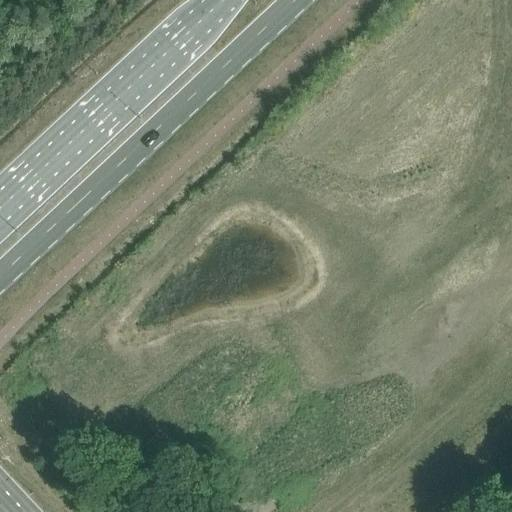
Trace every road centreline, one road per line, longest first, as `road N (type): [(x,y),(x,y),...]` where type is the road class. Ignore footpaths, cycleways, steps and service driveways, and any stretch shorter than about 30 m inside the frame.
road 1 (secondary): [(0,276),(294,0)]
road 2 (secondary): [(222,0),(0,203)]
